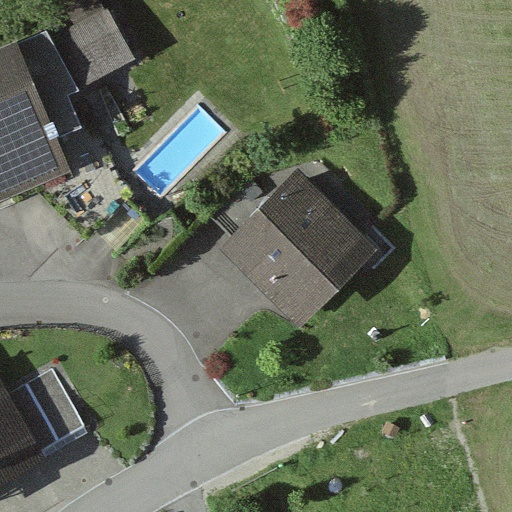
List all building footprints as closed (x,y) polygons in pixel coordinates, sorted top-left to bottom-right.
[(105,0),(55,0),(71,27),(59,34),(83,76),(133,48),(105,0)] [(16,32),(0,39),(0,185),(2,190),(35,175),(72,159),(61,134),(16,32)] [(72,159),(35,175),(91,230),(131,186),(120,174),(99,120),(61,134),(72,159)] [(379,241),(301,159),(221,235),(299,317),(379,241)] [(0,466),(42,444),(13,392),(0,366),(0,466)] [(55,369),(13,392),(42,444),(84,421),(55,369)]
